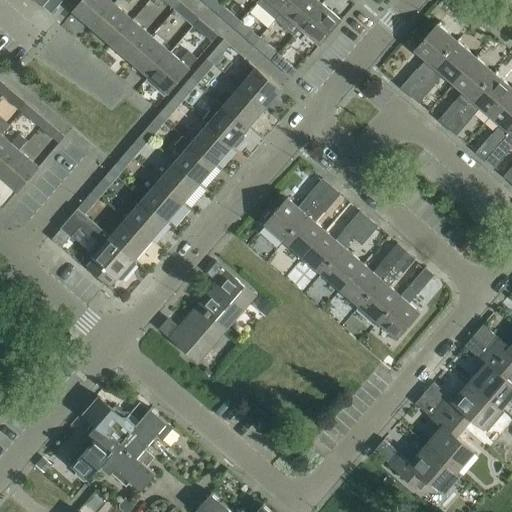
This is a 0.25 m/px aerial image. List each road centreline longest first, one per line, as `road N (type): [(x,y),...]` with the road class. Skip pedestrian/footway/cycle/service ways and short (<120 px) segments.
road 1 (residential): [(113,341),(315,114)]
road 2 (residential): [(297,506),(483,293)]
road 3 (residential): [(297,506),(113,341)]
road 4 (residential): [(511,209),(408,120),(357,155)]
road 5 (residential): [(483,293),(358,180),(357,155)]
road 6 (residential): [(0,476),(113,341)]
road 7 (residential): [(315,114),(406,0)]
road 8 (residential): [(113,341),(12,256)]
road 9 (residential): [(12,256),(92,164)]
